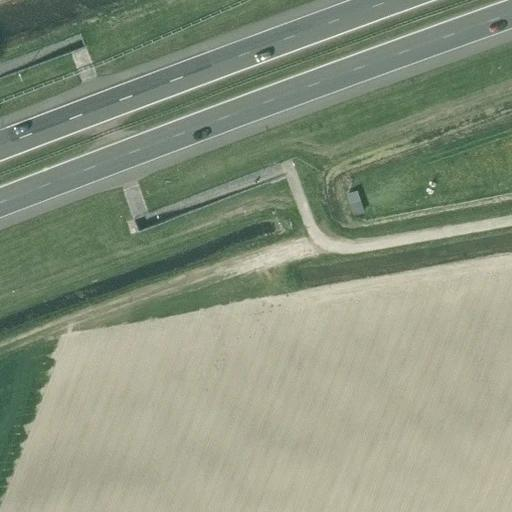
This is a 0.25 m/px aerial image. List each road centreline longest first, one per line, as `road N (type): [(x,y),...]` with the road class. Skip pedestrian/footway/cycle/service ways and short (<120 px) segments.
road 1 (motorway): [(0,203),(511,14)]
road 2 (motorway): [(398,0),(0,146)]
